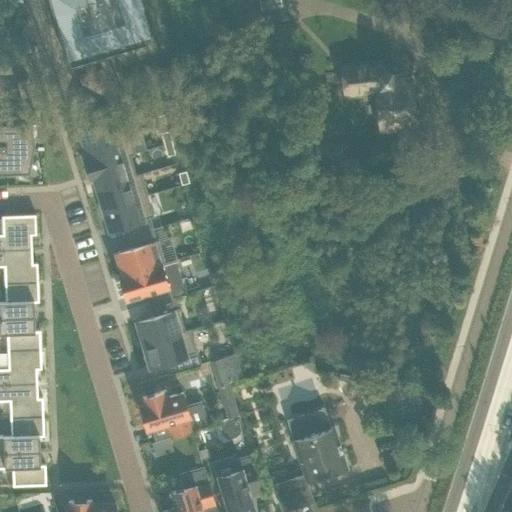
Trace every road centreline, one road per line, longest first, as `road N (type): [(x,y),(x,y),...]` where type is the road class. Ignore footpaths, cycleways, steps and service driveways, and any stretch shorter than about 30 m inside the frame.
road 1 (residential): [(142,511),(48,201),(0,203)]
road 2 (unclassified): [(511,223),(424,511)]
road 3 (secondary): [(511,325),(454,511)]
